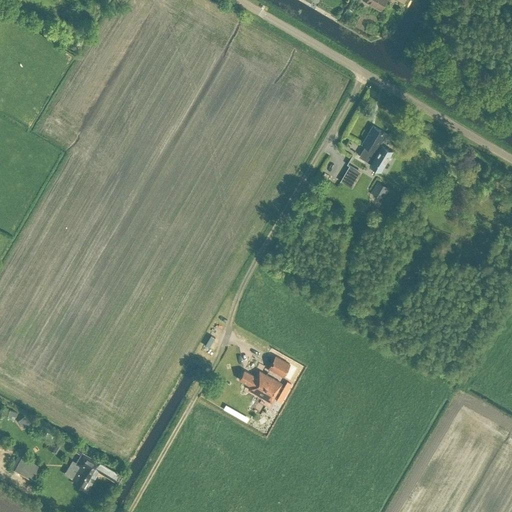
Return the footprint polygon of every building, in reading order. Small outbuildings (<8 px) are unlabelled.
[(363,0),(381,10),(386,0),(363,0)] [(382,171),(394,150),(381,143),(387,132),(373,124),(362,143),(365,145),(359,156),(371,163),(370,164),(382,171)] [(370,192),(383,199),(389,187),(377,180),(370,192)] [(417,263),(395,276),(399,283),(416,273),(420,280),(429,274),(425,267),(421,270),(417,263)] [(199,327),(193,341),(202,345),(208,331),(199,327)] [(266,368),(282,377),(289,364),(274,355),(266,368)] [(270,402),(281,382),(258,369),(255,375),(244,369),(238,379),(249,386),(247,389),(270,402)] [(286,381),(276,399),(280,402),(291,383),(286,381)] [(63,440),(53,435),(47,448),(56,453),(63,440)] [(73,458),(64,472),(74,478),(72,482),(86,490),(92,479),(90,477),(99,462),(82,452),(77,460),(73,458)]
